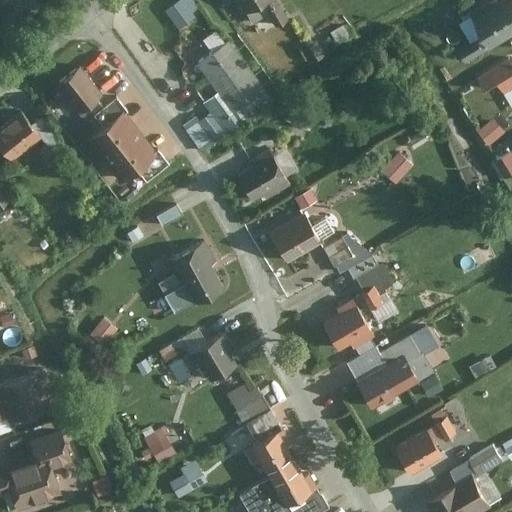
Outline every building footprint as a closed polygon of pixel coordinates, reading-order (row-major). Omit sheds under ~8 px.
[(234,0),(242,14),(260,4),(274,27),(289,19),(277,0),(234,0)] [(511,33),(511,0),(499,0),(469,17),(481,39),(464,48),(470,58),(511,33)] [(264,93),(232,43),(201,64),(220,93),(233,113),(264,93)] [(511,90),(511,58),(511,57),(476,77),(484,91),(499,82),(506,94),(511,90)] [(99,95),(78,68),(57,84),(78,112),(99,95)] [(220,93),(201,103),(208,114),(188,125),(201,148),(239,127),(233,113),(220,93)] [(124,110),(114,98),(95,112),(104,125),(124,110)] [(154,151),(124,110),(104,125),(86,138),(117,179),(154,151)] [(0,128),(0,145),(11,158),(36,136),(29,126),(17,114),(0,128)] [(67,144),(44,115),(29,126),(36,136),(51,155),(67,144)] [(479,129),(491,143),(507,129),(496,115),(479,129)] [(297,187),(276,147),(249,161),(253,169),(240,176),(251,196),(261,191),(267,203),(297,187)] [(505,175),(511,172),(511,147),(496,154),(505,175)] [(410,164),(396,153),(382,172),(396,183),(410,164)] [(318,203),(311,191),(297,199),(304,211),(318,203)] [(163,221),(183,211),(178,202),(159,212),(163,221)] [(284,267),(336,238),(326,220),(311,228),(305,217),(268,237),(284,267)] [(226,289),(203,244),(173,258),(185,283),(159,296),(169,317),(226,289)] [(354,281),(375,269),(368,258),(348,270),(354,281)] [(381,304),(374,290),(362,297),(369,310),(381,304)] [(372,339),(354,299),(334,308),(340,320),(331,325),(344,352),(372,339)] [(115,332),(103,322),(90,337),(102,347),(115,332)] [(246,364),(229,333),(172,364),(178,376),(208,360),(219,379),(246,364)] [(183,335),(156,350),(163,362),(189,347),(183,335)] [(414,352),(408,342),(390,351),(395,362),(403,358),(414,352)] [(471,363),(476,374),(499,364),(494,353),(471,363)] [(371,407),(416,383),(403,358),(395,362),(358,381),(371,407)] [(39,370),(0,383),(0,390),(10,415),(9,420),(52,403),(39,370)] [(0,418),(10,415),(0,390),(0,418)] [(271,409),(263,396),(245,407),(252,420),(271,409)] [(455,432),(447,418),(436,424),(444,439),(455,432)] [(16,510),(60,494),(50,466),(77,457),(66,426),(33,438),(37,449),(8,460),(10,467),(0,470),(0,494),(9,491),(16,510)] [(438,454),(424,431),(398,447),(412,470),(438,454)] [(304,474),(281,432),(254,447),(270,476),(241,493),(248,505),(276,489),(304,474)] [(169,434),(142,447),(147,458),(157,453),(160,459),(177,451),(169,434)] [(502,464),(494,449),(448,473),(456,488),(475,478),(502,464)] [(185,472),(171,478),(179,494),(209,481),(198,458),(182,465),(185,472)] [(99,493),(113,488),(109,474),(95,479),(99,493)] [(288,511),(311,511),(322,506),(304,474),(276,489),(248,505),(251,511),(271,511),(284,505),(288,511)] [(434,511),(482,511),(491,508),(475,478),(429,503),(434,511)]
